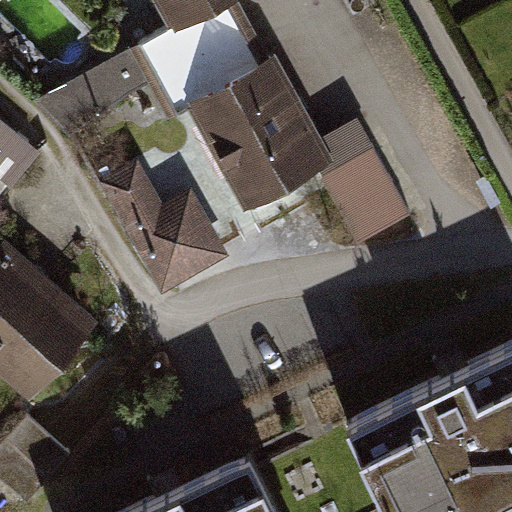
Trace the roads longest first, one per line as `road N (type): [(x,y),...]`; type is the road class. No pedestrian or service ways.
road 1 (residential): [(511,248),(279,279),(189,304)]
road 2 (unknown): [(474,250),(305,0)]
road 3 (unknown): [(26,473),(189,304)]
